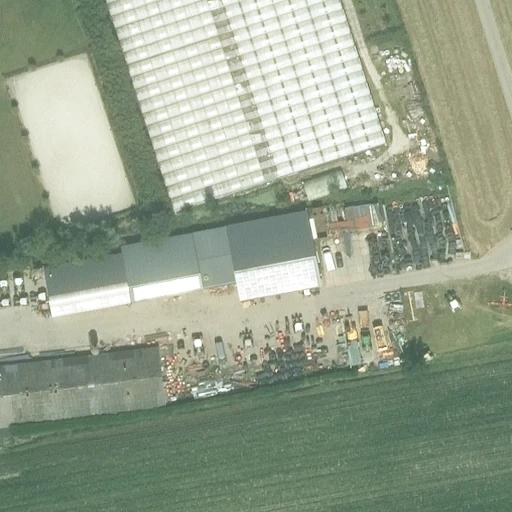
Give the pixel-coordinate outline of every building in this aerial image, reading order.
[(174,214),(386,146),(338,0),(105,0),(127,68),(174,214)] [(308,201),(347,188),(340,169),(302,182),(308,201)] [(307,213),(121,247),(130,303),(236,283),(237,287),(258,283),(261,294),(320,283),(307,213)] [(511,268),(405,289),(420,367),(511,348),(511,268)] [(0,367),(0,430),(167,411),(159,349),(0,367)]
